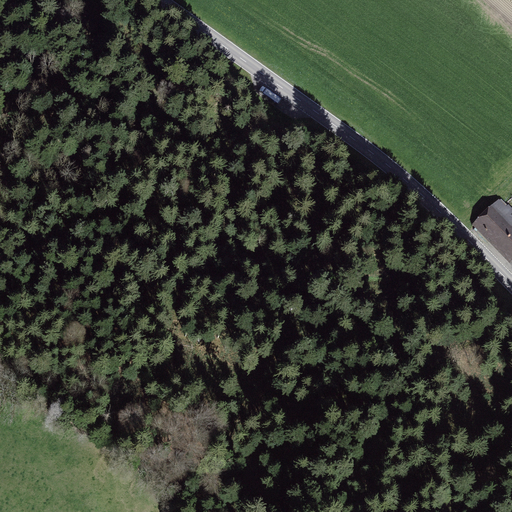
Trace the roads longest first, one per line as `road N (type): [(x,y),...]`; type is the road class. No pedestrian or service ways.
road 1 (track): [(511,288),(408,277),(321,281),(118,199),(0,199)]
road 2 (tertiary): [(511,284),(387,163),(156,0)]
